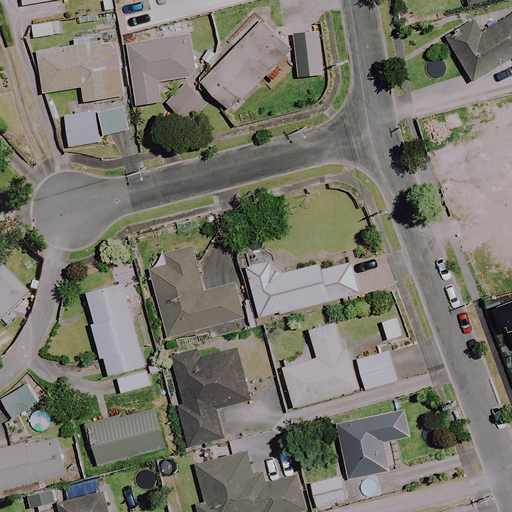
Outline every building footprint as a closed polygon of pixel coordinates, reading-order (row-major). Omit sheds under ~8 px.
[(173,0),(177,16),(214,10),(236,3),(235,0),(173,0)] [(478,17),(449,34),(477,80),(511,59),(511,13),(486,29),(478,17)] [(296,47),(265,16),(203,80),(233,109),(243,98),(245,99),(270,73),(276,79),(286,69),(280,63),(296,47)] [(61,19),(34,23),(36,36),(63,32),(61,19)] [(310,30),(297,31),(302,75),(327,72),(322,28),(310,30)] [(163,79),(195,74),(200,67),(194,31),(130,41),(140,104),(166,99),(163,79)] [(106,38),(40,49),(47,91),(83,85),(86,84),(88,99),(128,93),(119,40),(106,42),(106,38)] [(211,48),(204,57),(211,62),(218,52),(211,48)] [(211,102),(188,81),(169,101),(192,122),(211,102)] [(127,104),(101,110),(104,124),(107,134),(117,131),(133,127),(127,104)] [(100,124),(98,109),(87,111),(67,114),(73,145),(103,140),(100,124)] [(196,243),(167,251),(170,262),(152,267),(170,336),(248,316),(239,280),(226,284),(208,288),(196,243)] [(274,259),(249,265),(263,316),(284,310),(284,311),(363,291),(360,280),(355,261),(326,268),(324,261),(286,271),(281,268),(276,265),(274,259)] [(0,266),(0,319),(27,294),(0,266)] [(128,280),(90,290),(98,319),(99,321),(95,322),(104,356),(108,355),(110,364),(113,374),(149,364),(128,280)] [(348,348),(340,320),(313,328),(321,356),(286,366),(298,406),(365,386),(353,346),(348,348)] [(201,347),(174,354),(187,402),(181,404),(192,446),(229,436),(221,408),(255,399),(241,345),(203,355),(201,347)] [(392,349),(360,358),(369,389),(400,380),(396,365),(392,349)] [(152,376),(150,369),(121,377),(122,384),(124,391),(154,384),(152,376)] [(29,382),(3,398),(10,408),(15,417),(41,401),(29,382)] [(106,417),(88,422),(93,442),(96,441),(102,463),(170,446),(159,405),(123,415),(123,413),(106,417)] [(409,407),(340,421),(347,451),(352,478),(394,469),(388,440),(415,435),(409,407)] [(30,439),(0,447),(0,481),(2,488),(70,471),(61,435),(30,442),(30,439)] [(251,448),(198,463),(208,500),(199,503),(201,511),(297,511),(311,508),(301,472),(270,480),(267,469),(257,471),(251,448)] [(349,491),(344,474),(340,475),(314,481),(321,506),(351,498),(349,491)] [(113,511),(108,489),(61,501),(63,511),(113,511)]
